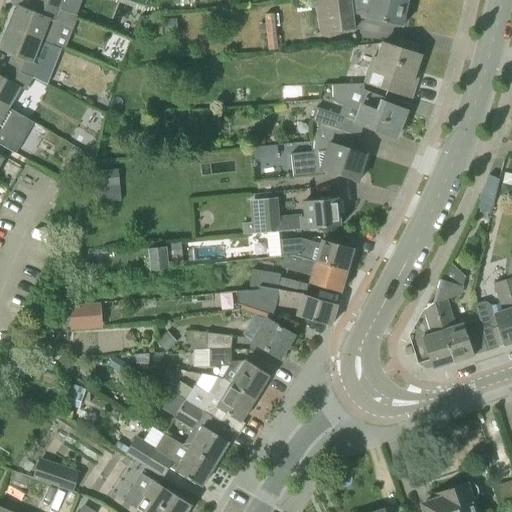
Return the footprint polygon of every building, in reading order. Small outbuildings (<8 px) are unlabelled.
[(79,17),(72,14),(35,0),(31,11),(19,6),(17,12),(14,11),(7,28),(42,42),(54,46),(62,25),(74,30),(79,17)] [(35,0),(72,14),(77,3),(70,0),(35,0)] [(310,0),(311,8),(316,7),(320,34),(354,31),(352,15),(368,18),(368,19),(403,27),(409,0),(406,0),(310,0)] [(13,56),(9,67),(32,78),(38,65),(33,63),(42,42),(7,28),(1,44),(4,46),(2,51),(13,56)] [(416,85),(412,84),(421,56),(415,55),(418,45),(399,39),(396,48),(383,44),(375,72),(370,70),(365,85),(411,100),(416,85)] [(25,91),(32,78),(9,67),(3,77),(0,75),(0,103),(9,109),(21,89),(25,91)] [(360,137),(363,126),(396,139),(406,112),(387,104),(388,100),(364,91),(364,85),(333,85),(333,102),(343,105),(339,116),(316,108),(312,122),(320,124),(360,137)] [(0,145),(16,154),(25,139),(13,131),(21,116),(9,109),(0,103),(0,145)] [(360,137),(320,124),(311,145),(312,152),(291,155),(294,179),(323,176),(323,171),(359,182),(367,155),(355,151),(360,137)] [(257,169),(276,170),(277,144),(257,144),(257,169)] [(100,168),(101,201),(122,200),(121,168),(100,168)] [(264,221),(254,222),(255,234),(341,226),(339,199),(304,202),(306,218),(277,221),(275,199),(262,200),(264,221)] [(295,256),(348,271),(354,250),(323,240),(321,245),(301,239),(280,241),(281,257),(285,257),(295,256)] [(167,248),(149,250),(151,271),(169,269),(167,248)] [(341,293),(348,271),(295,256),(285,257),(282,267),(312,275),(310,284),(341,293)] [(272,289),(278,290),(281,275),(252,270),(249,291),(272,289)] [(434,303),(454,363),(474,356),(468,336),(482,332),(478,320),(454,328),(454,324),(447,300),(460,296),(463,288),(441,280),(433,304),(434,303)] [(473,306),(478,320),(482,332),(493,328),(498,346),(503,344),(504,346),(511,343),(511,299),(506,280),(494,284),(500,304),(491,307),(484,302),(473,306)] [(240,310),(267,320),(272,304),(300,308),(298,317),(331,327),(338,305),(304,295),(278,290),(272,289),(249,291),(246,292),(240,310)] [(72,302),(73,328),(104,327),(103,300),(72,302)] [(433,369),(454,363),(434,303),(433,304),(424,311),(430,332),(433,334),(422,338),(433,369)] [(294,336),(267,320),(253,342),(281,359),(294,336)] [(210,351),(231,349),(233,337),(207,333),(206,350),(210,351)] [(21,372),(24,351),(3,348),(0,369),(21,372)] [(222,379),(223,379),(255,400),(270,376),(246,361),(232,362),(231,349),(210,351),(211,368),(230,366),(222,379)] [(186,401),(203,412),(213,417),(218,409),(241,423),(255,400),(223,379),(222,381),(216,377),(206,393),(195,386),(186,401)] [(199,434),(190,450),(215,465),(229,442),(197,423),(203,412),(186,401),(174,420),(193,431),(199,434)] [(215,465),(190,450),(180,465),(174,461),(136,438),(125,455),(164,479),(170,468),(202,488),(215,465)] [(80,473),(41,459),(33,479),(73,493),(80,473)] [(155,482),(136,511),(137,511),(185,511),(190,506),(155,482)] [(475,511),(472,501),(476,498),(478,494),(478,489),(475,485),(471,483),(466,483),(432,494),(434,500),(422,505),(424,511),(475,511)]
